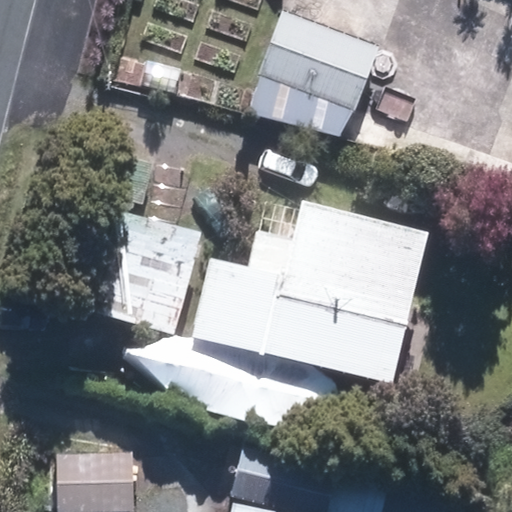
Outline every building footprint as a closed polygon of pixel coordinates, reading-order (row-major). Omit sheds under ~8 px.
[(364,51),(266,20),(244,90),(342,120),(364,51)] [(227,283),(187,276),(168,360),(371,405),(405,242),(262,207),(261,234),(242,231),(227,283)] [(189,238),(101,213),(75,326),(162,348),(189,238)] [(284,511),(289,472),(223,457),(218,508),(258,511),(284,511)] [(132,511),(133,458),(46,459),(46,511),(132,511)]
